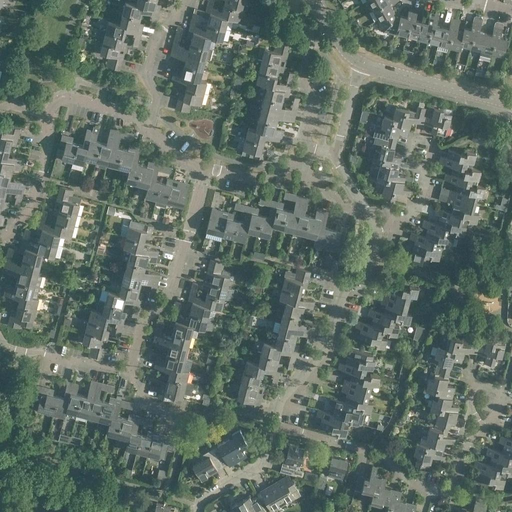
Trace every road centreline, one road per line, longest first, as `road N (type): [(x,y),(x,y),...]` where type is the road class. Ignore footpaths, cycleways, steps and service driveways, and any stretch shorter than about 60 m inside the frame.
road 1 (residential): [(274,425),(381,456),(445,494),(478,423)]
road 2 (residential): [(274,425),(322,355),(382,220)]
road 3 (residential): [(132,365),(140,328),(185,243),(204,168)]
road 4 (tertiary): [(511,102),(360,63)]
road 5 (residential): [(132,365),(118,370),(17,350),(0,332)]
road 6 (residential): [(148,123),(159,101),(145,71),(162,30),(188,0)]
road 7 (residential): [(0,240),(36,186),(50,115)]
road 8 (residential): [(191,511),(263,458),(274,425)]
